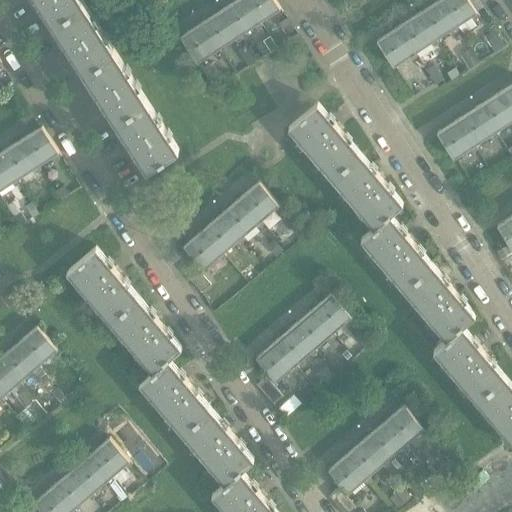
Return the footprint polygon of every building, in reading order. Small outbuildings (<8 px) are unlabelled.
[(38,0),(56,27),(87,7),(82,0),(38,0)] [(262,26),(260,22),(246,0),(235,0),(222,9),(239,35),(254,25),(258,30),(262,26)] [(275,0),(246,0),(260,22),(275,12),(279,16),(283,12),(275,0)] [(457,25),(440,0),(439,0),(420,13),(436,39),(451,29),(454,33),(459,29),(457,25)] [(469,0),(440,0),(457,25),(471,16),(475,20),(480,16),(469,0)] [(56,27),(86,73),(116,52),(87,7),(56,27)] [(222,9),(202,22),(219,48),(233,39),(237,43),(242,39),(239,35),(222,9)] [(420,13),(400,26),(416,51),(430,43),(434,47),(439,43),(436,39),(420,13)] [(221,52),(219,48),(202,22),(181,36),(198,62),(213,52),(216,56),(221,52)] [(419,55),(416,51),(400,26),(379,40),(395,65),(410,55),(414,60),(419,55)] [(86,73),(117,121),(148,100),(116,52),(86,73)] [(511,85),(500,93),(511,111),(511,85)] [(511,111),(500,93),(480,106),(496,132),(510,122),(511,124),(511,111)] [(179,149),(148,100),(117,121),(149,169),(179,149)] [(290,127),(333,177),(361,152),(319,102),(290,127)] [(480,106),(459,119),(476,144),(490,135),(494,140),(499,136),(496,132),(480,106)] [(479,148),(476,144),(459,119),(439,132),(455,158),(470,148),(474,153),(479,148)] [(43,126),(22,139),(39,165),(53,155),(57,160),(62,156),(43,126)] [(22,139),(1,153),(18,178),(33,169),(36,173),(41,169),(39,165),(22,139)] [(361,152),(333,177),(375,227),(391,214),(404,202),(361,152)] [(21,182),(18,178),(1,153),(0,153),(0,190),(12,182),(16,187),(21,182)] [(261,181),(260,181),(242,197),(262,220),(275,209),(279,212),(284,208),(261,181)] [(242,197),(223,213),(243,236),(256,225),(260,229),(265,224),(262,220),(242,197)] [(243,236),(223,213),(204,229),(224,253),(237,241),(242,245),(246,240),(243,236)] [(433,263),(391,214),(375,227),(372,230),(362,239),(404,288),(433,263)] [(511,216),(499,225),(511,245),(511,216)] [(227,256),(224,253),(204,229),(185,245),(200,263),(203,267),(205,269),(218,257),(222,261),(227,256)] [(140,295),(129,282),(98,245),(69,270),(111,320),(140,295)] [(200,269),(203,267),(200,263),(197,265),(195,264),(185,273),(202,293),(212,284),(200,269)] [(476,313),(433,263),(404,288),(447,338),(463,324),(476,313)] [(333,292),(332,293),(314,308),(334,332),(347,320),(352,324),(356,319),(333,292)] [(111,320),(154,370),(170,357),(183,346),(140,295),(111,320)] [(314,308),(295,325),(315,348),(328,336),(333,340),(337,335),(334,332),(314,308)] [(434,349),(477,400),(506,375),(463,324),(447,338),(434,349)] [(38,325),(20,341),(40,364),(52,353),(57,357),(61,352),(38,325)] [(315,348),(295,325),(276,341),(296,364),(310,352),(314,356),(318,351),(315,348)] [(43,368),(40,364),(20,341),(1,358),(21,380),(34,369),(39,372),(43,368)] [(299,368),(296,364),(276,341),(257,357),(272,374),(276,378),(277,380),(290,369),(295,372),(299,368)] [(212,407),(170,357),(154,370),(140,382),(183,432),(212,407)] [(21,380),(1,358),(0,358),(0,393),(2,396),(15,385),(20,389),(24,384),(21,380)] [(272,381),(276,378),(272,374),(269,377),(268,376),(258,384),(274,404),(284,395),(272,381)] [(511,381),(506,375),(477,400),(507,435),(511,440),(511,381)] [(405,404),(386,420),(406,443),(419,432),(424,435),(428,431),(405,404)] [(255,457),(212,407),(183,432),(226,482),(242,469),(255,457)] [(386,420),(367,436),(387,459),(400,448),(405,452),(409,447),(406,443),(386,420)] [(387,459),(367,436),(348,452),(368,476),(382,464),(386,468),(390,463),(387,459)] [(111,437),(93,453),(112,475),(125,464),(130,468),(134,463),(111,437)] [(371,479),(368,476),(348,452),(330,468),(344,486),(348,490),(349,492),(362,480),(367,484),(371,479)] [(116,479),(112,475),(93,453),(74,469),(94,492),(107,480),(111,484),(116,479)] [(94,492),(74,469),(55,485),(75,508),(88,496),(93,500),(97,495),(94,492)] [(213,493),(228,511),(278,511),(242,469),(226,482),(213,493)] [(44,511),(77,511),(78,511),(75,508),(55,485),(36,502),(44,511)] [(344,492),(348,490),(344,486),(341,488),(340,486),(329,496),(343,511),(350,511),(357,507),(344,492)]
